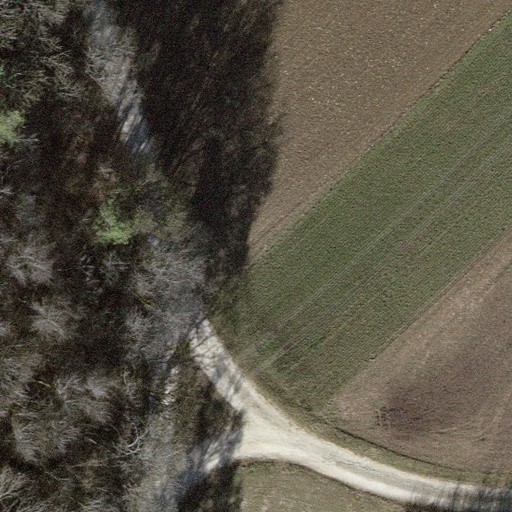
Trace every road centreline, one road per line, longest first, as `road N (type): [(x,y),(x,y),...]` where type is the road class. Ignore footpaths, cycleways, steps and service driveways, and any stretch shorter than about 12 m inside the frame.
road 1 (track): [(174,413),(170,238),(102,0)]
road 2 (track): [(511,497),(480,501),(174,413)]
